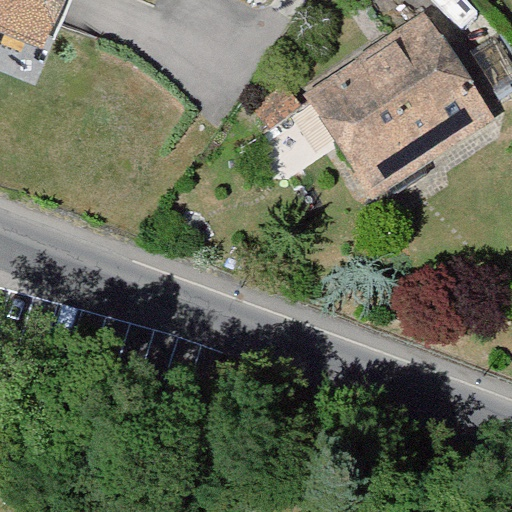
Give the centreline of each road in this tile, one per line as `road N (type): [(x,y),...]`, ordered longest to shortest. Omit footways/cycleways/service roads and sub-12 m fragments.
road 1 (tertiary): [(139,296),(511,438)]
road 2 (residential): [(315,0),(139,296)]
road 3 (tertiary): [(0,243),(139,296)]
